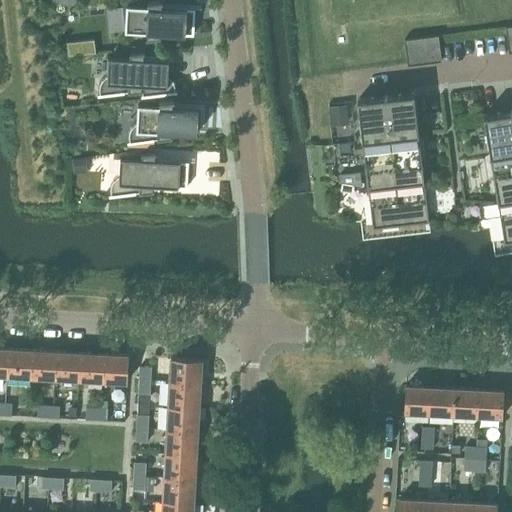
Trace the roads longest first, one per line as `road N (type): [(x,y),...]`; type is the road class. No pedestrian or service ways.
road 1 (residential): [(253,331),(253,201),(229,0)]
road 2 (residential): [(253,331),(0,316)]
road 3 (residential): [(511,69),(319,92)]
road 4 (residential): [(244,511),(253,331)]
road 5 (residential): [(375,511),(385,339)]
road 6 (residential): [(385,339),(253,331)]
road 7 (residential): [(511,346),(385,339)]
